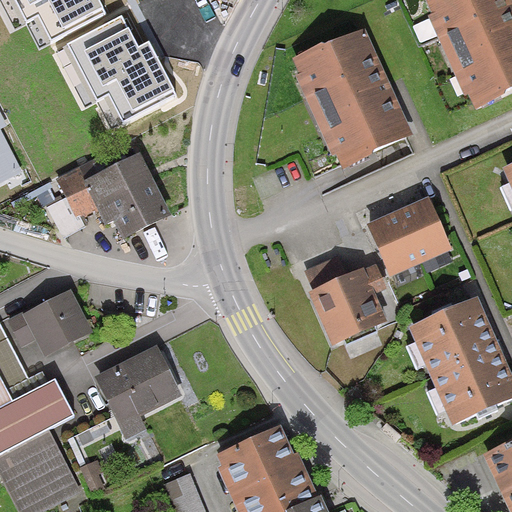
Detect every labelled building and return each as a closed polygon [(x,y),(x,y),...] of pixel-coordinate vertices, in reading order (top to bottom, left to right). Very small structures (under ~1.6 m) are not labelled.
[(17,0),(27,18),(39,12),(53,37),(102,11),(96,0),(17,0)] [(511,86),(511,15),(505,0),(436,0),(430,3),(475,103),(511,86)] [(124,118),(172,93),(147,44),(137,49),(121,18),(69,45),(97,97),(109,91),(124,118)] [(407,136),(361,35),(299,63),(345,164),(407,136)] [(7,126),(0,112),(0,183),(22,172),(0,129),(7,126)] [(165,216),(136,160),(94,182),(123,238),(165,216)] [(446,249),(426,204),(372,228),(392,273),(446,249)] [(381,322),(361,275),(313,296),(333,342),(381,322)] [(94,332),(71,289),(23,314),(36,340),(45,357),(94,332)] [(511,397),(511,390),(474,304),(414,331),(454,423),(511,397)] [(36,340),(23,314),(21,312),(7,319),(21,348),(36,340)] [(0,323),(0,375),(13,400),(34,389),(0,323)] [(182,395),(157,345),(94,376),(119,426),(140,415),(182,395)] [(13,400),(0,375),(0,474),(19,511),(40,511),(80,491),(48,430),(75,416),(55,378),(34,389),(13,400)] [(147,429),(140,415),(119,426),(126,439),(147,429)] [(295,454),(281,423),(215,453),(220,464),(216,466),(237,511),(329,511),(322,494),(318,496),(298,452),(295,454)] [(511,511),(511,440),(483,454),(509,511),(511,511)] [(97,460),(80,467),(90,492),(104,487),(99,473),(102,472),(97,460)] [(206,511),(190,474),(164,484),(175,511),(206,511)]
